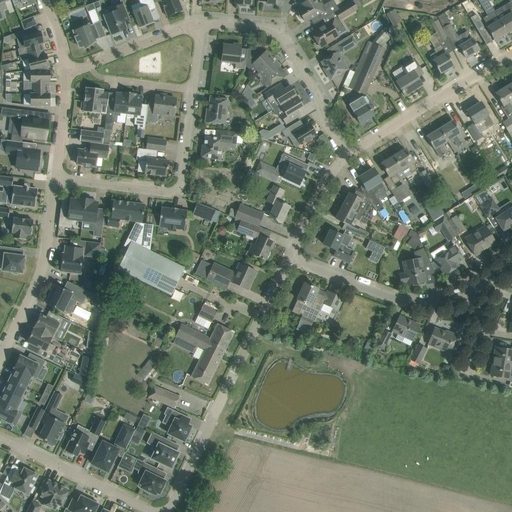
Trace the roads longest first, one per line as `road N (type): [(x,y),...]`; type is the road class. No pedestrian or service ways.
road 1 (residential): [(171,511),(288,258)]
road 2 (residential): [(192,90),(171,195),(56,179)]
road 3 (residential): [(346,157),(281,39),(202,22)]
road 4 (residential): [(346,157),(511,54)]
road 5 (residential): [(288,258),(399,301),(470,293)]
road 6 (residential): [(56,179),(43,264),(0,355)]
road 7 (residential): [(0,439),(150,511)]
road 8 (residential): [(66,72),(202,22)]
